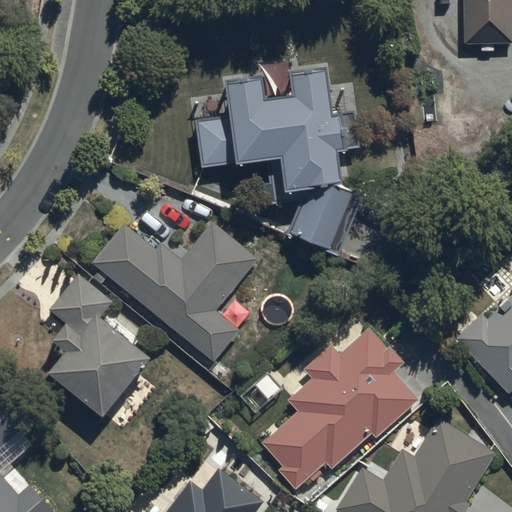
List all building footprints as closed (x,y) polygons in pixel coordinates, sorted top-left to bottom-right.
[(511,0),(464,0),(466,38),(511,36),(511,0)] [(205,158),(268,150),(271,174),(262,175),(265,196),(305,192),(291,223),(340,245),(367,186),(334,172),(346,170),(343,143),(362,140),(357,104),(346,105),(346,100),(337,101),(331,54),(294,59),(297,82),(269,85),(266,62),(229,66),(234,108),(199,113),(205,158)] [(156,244),(125,219),(93,258),(214,358),(241,326),(217,306),(259,254),(214,217),(183,254),(162,237),(156,244)] [(106,404),(155,346),(102,302),(106,298),(77,274),(52,303),(67,316),(57,328),(72,340),(54,361),(106,404)] [(483,309),(457,333),(510,389),(511,386),(511,289),(487,314),(483,309)] [(387,342),(370,322),(340,349),(332,340),(305,365),(313,374),(289,397),(299,407),(263,440),(283,461),(279,465),(298,485),(327,458),(333,465),(373,428),(377,433),(420,394),(395,367),(405,357),(389,340),(387,342)] [(256,408),(284,382),(269,366),(241,392),(256,408)] [(0,511),(52,511),(57,509),(33,478),(20,490),(0,467),(0,443),(26,421),(0,391),(0,511)] [(467,496),(495,447),(440,413),(416,451),(404,444),(385,476),(362,462),(337,504),(350,511),(462,511),(471,499),(467,496)] [(266,496),(219,463),(204,483),(192,475),(164,511),(145,511),(142,510),(140,511),(262,511),(267,505),(262,501),(266,496)]
